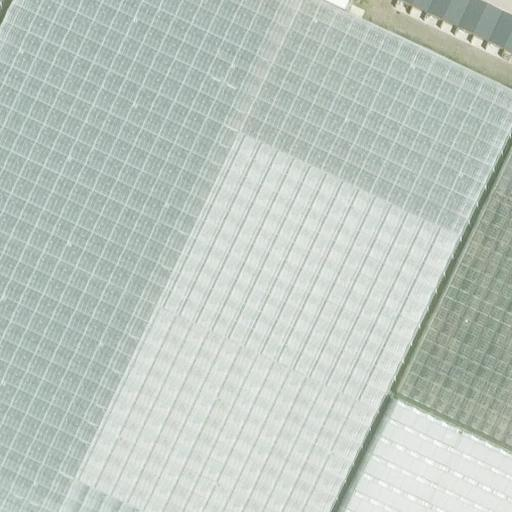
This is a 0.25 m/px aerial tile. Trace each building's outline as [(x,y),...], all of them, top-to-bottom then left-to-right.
[(332,511),(511,134),(511,99),(345,20),(302,0),(17,0),(0,36),(0,511),(332,511)] [(0,0),(0,19),(9,0),(0,0)] [(302,0),(345,20),(354,0),(302,0)] [(399,0),(398,4),(413,11),(417,0),(399,0)] [(417,0),(413,11),(428,18),(436,0),(417,0)] [(436,0),(428,18),(443,25),(454,0),(436,0)] [(465,0),(454,0),(443,25),(458,32),(472,3),(465,0)] [(472,3),(458,32),(474,39),(487,10),(472,3)] [(489,47),(503,18),(487,10),(474,39),(489,47)] [(511,22),(503,18),(489,47),(504,54),(511,36),(511,22)] [(511,155),(495,193),(397,399),(511,453),(511,155)] [(511,511),(511,465),(507,463),(391,408),(341,511),(511,511)]
